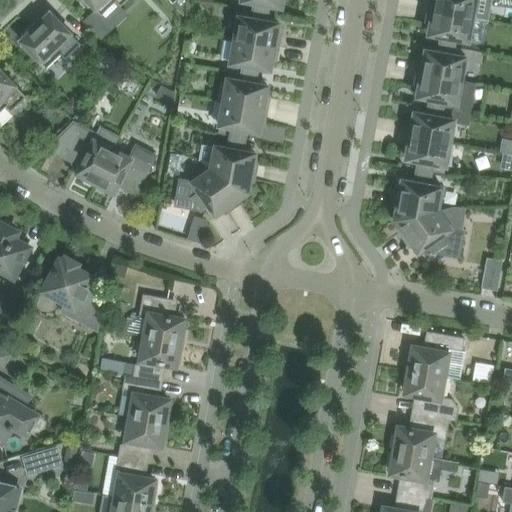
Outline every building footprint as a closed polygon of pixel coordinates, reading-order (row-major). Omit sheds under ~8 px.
[(126,0),(82,0),(89,7),(92,5),(102,15),(116,1),(121,6),(126,0)] [(242,0),(243,0),(255,3),(254,10),(268,13),(269,5),(282,7),(283,0),(242,0)] [(431,0),(430,10),(473,18),(475,0),(431,0)] [(266,20),(268,13),(254,10),(253,18),(240,15),(236,39),(278,47),(281,33),(277,33),(279,22),(266,20)] [(468,41),(473,18),(430,10),(428,23),(431,24),(429,34),(442,36),(440,44),(454,46),(456,39),(468,41)] [(81,44),(65,27),(51,12),(37,25),(35,23),(22,34),(25,37),(21,41),(25,44),(22,47),(35,60),(37,57),(47,67),(61,54),(66,58),(81,44)] [(236,39),(230,70),(257,75),(258,67),(270,70),(272,59),(276,60),(278,47),(236,39)] [(461,80),(466,56),(453,54),(454,46),(440,44),(439,52),(426,49),(425,59),(421,59),(419,72),(461,80)] [(0,112),(6,106),(11,111),(26,96),(0,68),(0,112)] [(230,70),(224,101),(267,109),(269,96),(266,95),(268,85),(255,83),(257,75),(230,70)] [(471,114),(476,83),(461,80),(419,72),(416,86),(420,86),(418,96),(430,99),(429,106),(471,114)] [(264,122),(267,109),(224,101),(218,133),(245,138),(247,130),(259,132),(261,122),(264,122)] [(468,125),(471,114),(429,106),(428,114),(415,112),(413,122),(410,121),(407,135),(450,142),(454,123),(468,125)] [(95,184),(113,150),(120,135),(101,125),(96,134),(73,122),(46,148),(64,157),(81,165),(77,173),(85,177),(84,179),(95,184)] [(450,142),(407,135),(405,148),(408,149),(407,159),(419,161),(418,169),(431,172),(433,164),(446,166),(446,164),(450,144),(450,142)] [(244,142),(231,139),(229,148),(216,145),(212,168),(248,192),(251,180),(254,180),(257,163),(254,162),(255,152),(243,150),(244,142)] [(136,193),(156,153),(137,144),(130,158),(113,150),(95,184),(106,190),(107,188),(115,192),(119,184),(136,193)] [(238,199),(248,192),(212,168),(193,182),(181,180),(176,204),(201,209),(208,204),(216,214),(224,209),(226,212),(240,202),(238,199)] [(438,209),(442,186),(429,184),(431,176),(417,173),(416,181),(403,179),(401,189),(398,189),(394,206),(398,206),(396,218),(438,209)] [(459,255),(463,231),(451,229),(438,209),(396,218),(403,229),(400,231),(410,245),(413,243),(418,251),(429,244),(434,251),(459,255)] [(18,233),(18,231),(14,229),(16,226),(6,220),(4,223),(0,221),(0,268),(14,277),(30,246),(26,244),(29,239),(18,233)] [(60,258),(43,290),(67,303),(63,311),(97,329),(104,296),(86,287),(92,275),(77,267),(79,264),(66,257),(64,260),(60,258)] [(487,258),(482,287),(497,290),(503,260),(487,258)] [(0,330),(23,289),(5,279),(0,287),(0,330)] [(187,327),(183,326),(184,319),(170,317),(174,299),(144,294),(140,314),(149,315),(146,336),(184,343),(187,327)] [(465,351),(462,350),(464,338),(431,332),(428,349),(414,346),(413,353),(410,353),(407,369),(445,376),(460,379),(465,351)] [(181,359),(184,343),(146,336),(140,364),(136,363),(133,375),(159,380),(162,363),(176,365),(177,358),(181,359)] [(0,346),(0,363),(5,366),(12,354),(0,346)] [(453,398),(441,396),(445,376),(407,369),(404,385),(407,386),(406,393),(420,395),(417,412),(442,417),(450,418),(457,419),(459,408),(453,398)] [(156,397),(159,380),(133,375),(126,374),(123,388),(136,390),(131,416),(169,423),(172,407),(169,406),(170,399),(156,397)] [(13,425),(27,434),(39,415),(25,407),(32,395),(0,376),(0,440),(3,442),(13,425)] [(450,418),(442,417),(417,412),(414,429),(399,427),(398,434),(395,433),(392,449),(430,456),(434,437),(447,439),(450,418)] [(166,439),(169,423),(131,416),(126,444),(121,443),(119,455),(145,460),(148,443),(161,446),(163,439),(166,439)] [(57,447),(25,457),(29,473),(62,463),(57,447)] [(444,458),(430,456),(392,449),(389,465),(392,466),(391,473),(405,475),(402,492),(430,497),(433,480),(439,482),(442,469),(444,458)] [(158,487),(154,487),(155,480),(142,477),(145,460),(119,455),(117,468),(122,469),(117,496),(155,503),(158,487)] [(0,511),(14,511),(21,488),(0,482),(0,511)] [(511,511),(511,487),(505,486),(502,501),(511,502),(511,506),(510,511),(511,511)] [(430,511),(433,498),(432,498),(430,497),(402,492),(399,509),(385,507),(384,511),(430,511)] [(153,511),(155,503),(117,496),(104,494),(100,511),(153,511)]
